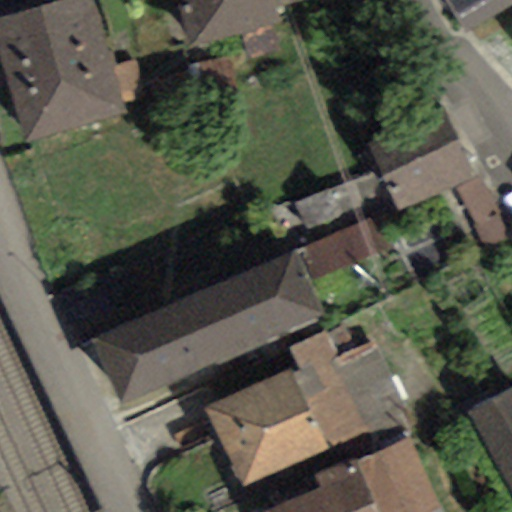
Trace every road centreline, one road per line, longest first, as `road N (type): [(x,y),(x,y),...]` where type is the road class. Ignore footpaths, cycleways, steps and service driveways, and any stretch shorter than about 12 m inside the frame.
road 1 (unclassified): [(128,511),(0,241)]
road 2 (residential): [(511,119),(411,0)]
